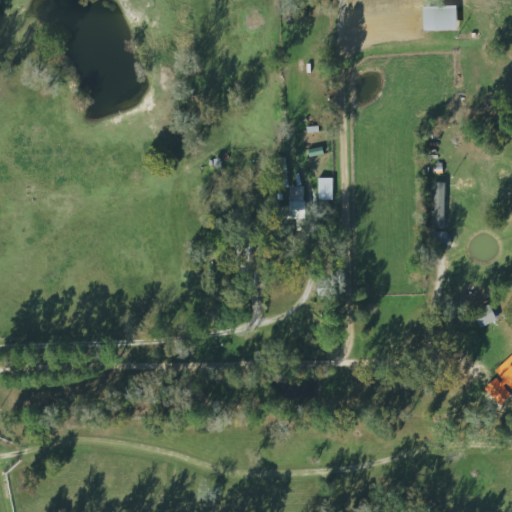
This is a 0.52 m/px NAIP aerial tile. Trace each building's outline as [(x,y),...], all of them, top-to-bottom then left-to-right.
[(453,32),(453,7),(419,7),(419,32),(453,32)] [(270,188),(284,188),(284,158),(270,158),(270,188)] [(272,220),(302,220),(303,187),(286,187),(286,209),(272,209),(272,220)] [(260,235),(235,235),(235,273),(246,273),(246,287),(260,287),(260,235)] [(511,353),(492,371),(495,375),(481,388),(495,404),(511,388),(511,353)]
